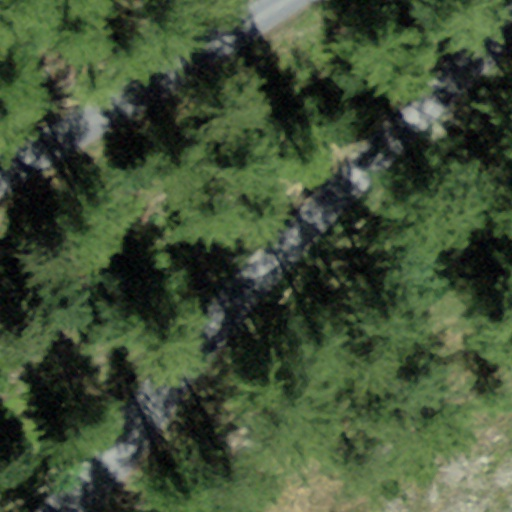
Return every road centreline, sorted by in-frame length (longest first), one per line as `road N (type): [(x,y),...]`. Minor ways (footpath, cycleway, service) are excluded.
road 1 (unclassified): [(511,34),(368,158),(63,511)]
road 2 (unclassified): [(0,170),(286,0)]
